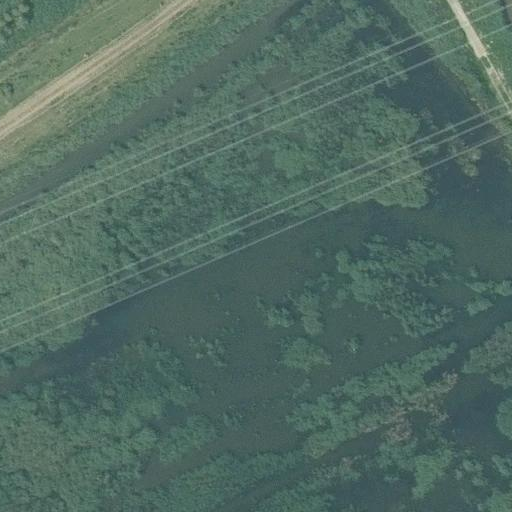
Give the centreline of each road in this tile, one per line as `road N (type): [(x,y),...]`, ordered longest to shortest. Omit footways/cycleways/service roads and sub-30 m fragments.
road 1 (track): [(0,129),(188,0)]
road 2 (track): [(455,0),(511,113)]
